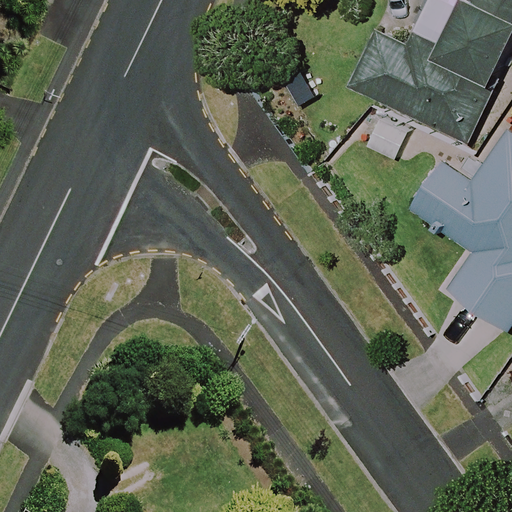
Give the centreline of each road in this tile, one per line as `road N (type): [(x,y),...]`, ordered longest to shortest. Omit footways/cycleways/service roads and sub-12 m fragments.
road 1 (residential): [(448,511),(207,198),(150,149),(100,128)]
road 2 (residential): [(100,128),(0,337)]
road 3 (residential): [(162,0),(100,128)]
